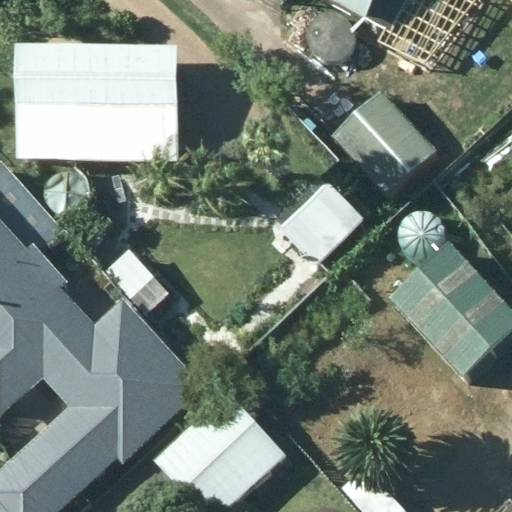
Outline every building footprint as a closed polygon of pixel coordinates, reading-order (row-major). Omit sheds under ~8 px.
[(351,0),(373,12),(379,0),(351,0)] [(27,158),(185,157),(185,46),(26,47),(27,158)] [(338,136),(393,195),(440,152),(385,91),(338,136)] [(0,408),(6,415),(50,376),(74,404),(0,469),(0,505),(6,511),(54,511),(122,453),(128,459),(211,385),(129,292),(123,297),(91,261),(74,276),(46,244),(65,228),(5,160),(0,164),(0,408)] [(335,179),(290,228),(327,263),(373,214),(335,179)] [(413,318),(471,382),(511,342),(511,300),(475,260),(413,318)] [(219,511),(229,511),(291,453),(231,391),(165,455),(219,511)]
